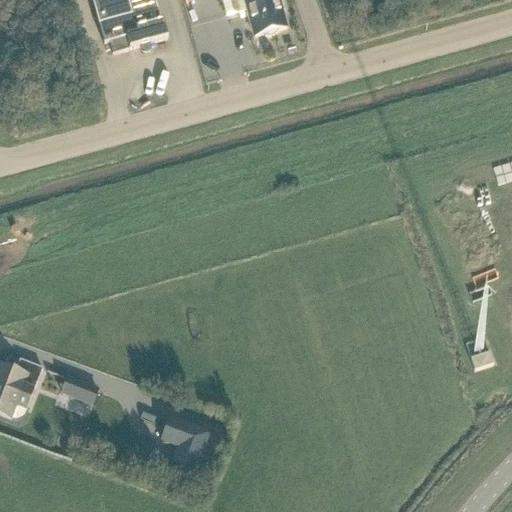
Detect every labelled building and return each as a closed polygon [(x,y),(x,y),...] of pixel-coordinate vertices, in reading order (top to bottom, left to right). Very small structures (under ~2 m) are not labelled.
[(112,58),(152,47),(169,42),(164,23),(160,24),(153,0),(90,0),(98,28),(99,28),(104,47),(109,46),(112,58)] [(234,0),(230,1),(234,18),(247,14),(254,41),(262,39),(266,40),(269,41),(274,39),(276,37),(278,34),(286,32),(281,15),(284,14),(281,4),(279,4),(277,0),(234,0)] [(37,44),(24,48),(28,63),(41,59),(37,44)] [(490,356),(470,363),(474,374),(494,368),(490,356)] [(25,419),(36,389),(42,373),(20,363),(16,375),(0,369),(0,419),(10,423),(11,422),(15,424),(18,423),(25,419)] [(69,381),(62,396),(92,408),(98,393),(69,381)] [(171,420),(161,445),(177,451),(171,466),(196,476),(202,461),(211,436),(171,420)]
